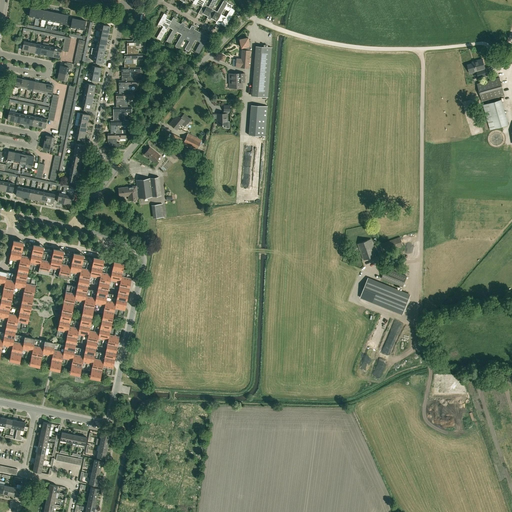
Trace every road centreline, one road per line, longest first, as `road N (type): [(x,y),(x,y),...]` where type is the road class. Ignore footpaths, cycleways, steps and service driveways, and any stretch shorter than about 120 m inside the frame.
road 1 (track): [(432,365),(418,303),(419,49),(284,30)]
road 2 (unclassified): [(114,169),(265,0)]
road 3 (residential): [(114,169),(97,142),(124,4)]
road 4 (residential): [(69,511),(73,486),(22,470),(36,410)]
